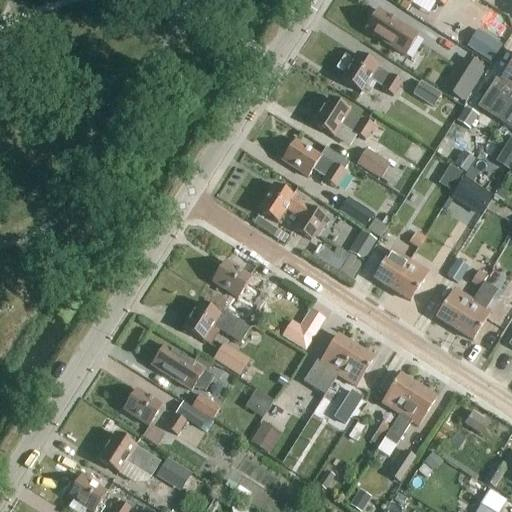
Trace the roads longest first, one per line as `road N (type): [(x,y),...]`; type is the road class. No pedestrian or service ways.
road 1 (residential): [(511,408),(186,196)]
road 2 (unclassified): [(0,486),(186,196)]
road 3 (unclassified): [(186,196),(311,0)]
